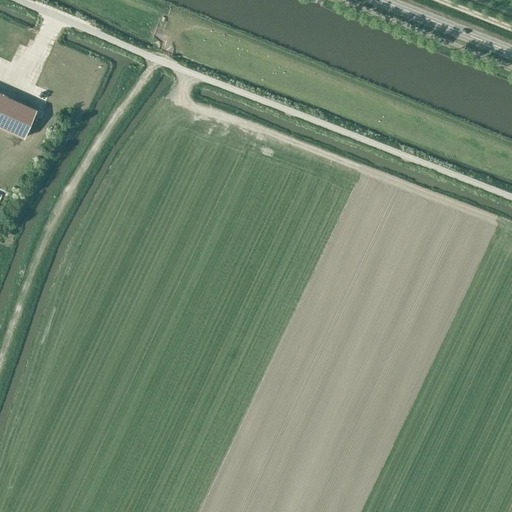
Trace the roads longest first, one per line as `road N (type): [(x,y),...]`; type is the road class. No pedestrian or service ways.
road 1 (unclassified): [(511,197),(17,0)]
road 2 (track): [(0,374),(48,233),(174,32)]
road 3 (primary): [(511,52),(382,0)]
